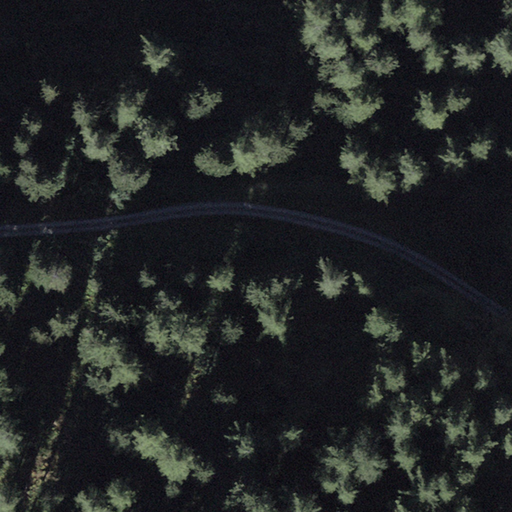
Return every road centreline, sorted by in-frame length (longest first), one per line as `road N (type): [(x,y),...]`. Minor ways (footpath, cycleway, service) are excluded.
road 1 (track): [(275,212),(228,205),(0,228)]
road 2 (track): [(511,317),(376,237),(275,212)]
